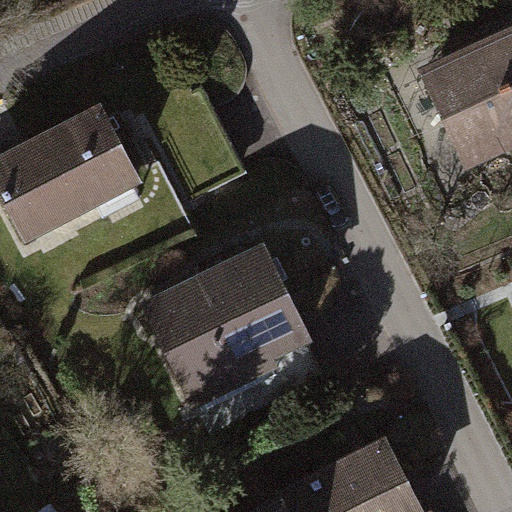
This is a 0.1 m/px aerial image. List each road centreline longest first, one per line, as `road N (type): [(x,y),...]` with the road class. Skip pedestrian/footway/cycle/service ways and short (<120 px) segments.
road 1 (residential): [(249,0),(511,503)]
road 2 (residential): [(0,86),(176,0)]
